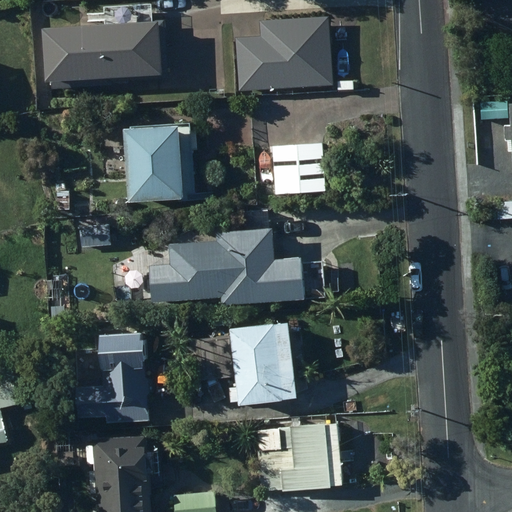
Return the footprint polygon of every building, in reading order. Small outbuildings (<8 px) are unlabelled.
[(210,19),(210,8),(167,8),(167,21),(164,21),(164,88),(220,89),(220,19),(210,19)] [(234,25),(237,91),(332,87),(329,20),(234,25)] [(511,103),(503,104),(504,126),(497,127),(497,141),(505,140),(507,167),(511,166),(511,103)] [(197,191),(205,191),(202,123),(139,126),(143,199),(198,196),(197,191)] [(330,142),(276,145),(278,192),(333,189),(330,142)] [(74,191),(55,190),(54,203),(73,204),(74,191)] [(116,223),(85,225),(87,246),(118,243),(116,223)] [(228,239),(177,243),(178,263),(159,264),(162,301),(233,295),(233,303),(317,297),(314,256),(288,258),(286,226),(227,230),(228,239)] [(67,303),(57,303),(58,320),(74,319),(73,307),(68,308),(67,303)] [(237,313),(222,315),(223,324),(238,323),(237,313)] [(240,331),(245,386),(231,387),(233,401),(253,399),(253,403),(297,398),(297,396),(310,395),(302,320),(245,326),(245,331),(240,331)] [(109,367),(110,385),(85,386),(87,416),(114,415),(115,421),(157,418),(155,393),(158,392),(157,376),(154,377),(153,365),(156,365),(156,357),(161,357),(160,337),(155,337),(155,329),(113,332),(115,367),(109,367)] [(236,335),(195,340),(200,379),(241,374),(236,335)] [(265,428),(267,452),(264,452),(268,490),(291,488),(291,490),(341,486),(341,484),(352,483),(347,422),(336,423),(336,422),(265,428)] [(101,444),(93,444),(93,463),(102,463),(104,511),(160,511),(159,478),(162,477),(162,466),(169,466),(168,454),(161,455),(161,444),(157,444),(156,435),(101,437),(101,444)] [(223,511),(222,490),(180,495),(182,511),(223,511)]
